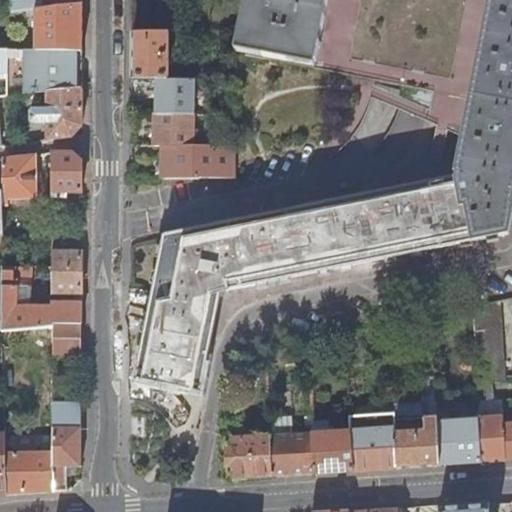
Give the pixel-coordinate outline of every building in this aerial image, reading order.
[(12,0),(12,13),(37,10),(84,4),(83,0),(12,0)] [(511,0),(246,0),(236,53),(434,91),(429,120),(462,137),(455,170),(457,171),(456,176),(166,236),(138,380),(204,393),(225,290),(230,289),(231,290),(511,233),(511,228),(511,0)] [(37,10),(36,51),(84,52),(84,29),(84,4),(37,10)] [(168,79),(169,33),(133,33),(133,61),(133,80),(157,80),(168,79)] [(84,52),(36,51),(0,49),(0,98),(43,94),(84,90),(84,75),(84,52)] [(157,80),(156,114),(196,114),(196,80),(168,79),(157,80)] [(48,124),(49,141),(73,138),(84,125),(84,103),(84,90),(43,94),(43,110),(33,110),(31,112),(31,122),(33,124),(48,124)] [(156,114),(156,146),(163,146),(195,146),(196,114),(156,114)] [(212,153),(212,146),(195,146),(163,146),(163,178),(200,179),(201,165),(195,165),(195,154),(212,153)] [(59,193),(83,193),(83,183),(84,154),(54,154),(54,198),(59,198),(59,193)] [(37,199),(37,156),(24,158),(4,160),(4,189),(5,206),(10,206),(10,200),(37,199)] [(83,253),(54,253),(54,269),(54,294),(83,293),(83,253)] [(15,273),(6,273),(6,331),(54,328),(54,325),(83,324),(83,310),(83,304),(53,304),(53,307),(31,308),(31,287),(20,288),(19,282),(15,282),(15,273)] [(506,378),(502,300),(475,306),(480,420),(483,463),(511,460),(511,423),(505,424),(504,412),(511,411),(511,400),(494,402),(493,379),(506,378)] [(394,338),(435,333),(434,314),(394,323),(394,338)] [(54,355),(83,354),(83,324),(54,325),(54,328),(54,355)] [(428,377),(429,403),(438,403),(437,377),(428,377)] [(425,432),(396,433),(397,469),(421,467),(440,466),(438,423),(438,414),(438,403),(429,403),(425,403),(425,418),(425,432)] [(67,468),(82,468),(82,418),(82,410),(54,409),(54,420),(54,444),(54,453),(54,493),(68,492),(67,468)] [(449,414),(438,414),(438,423),(449,422),(449,414)] [(396,415),(351,417),(352,432),(354,472),(378,470),(397,469),(396,433),(396,420),(396,415)] [(425,432),(425,418),(396,420),(396,433),(425,432)] [(43,444),(54,444),(54,420),(45,421),(45,430),(43,430),(43,444)] [(313,421),(314,434),(337,433),(337,427),(331,420),(313,421)] [(449,422),(438,423),(440,466),(462,464),(483,463),(480,420),(449,422)] [(290,436),(271,437),(272,478),(296,476),(315,475),(314,434),(299,435),(299,430),(289,431),(290,436)] [(337,433),(314,434),(315,475),(334,474),(354,472),(352,432),(337,433)] [(8,434),(0,434),(0,497),(8,497),(8,495),(8,455),(8,434)] [(258,438),(226,441),(229,481),(255,479),(272,478),(271,437),(271,435),(258,436),(258,438)] [(54,453),(8,455),(8,495),(34,494),(54,493),(54,453)] [(491,511),(491,502),(470,503),(441,505),(441,511),(491,511)]
